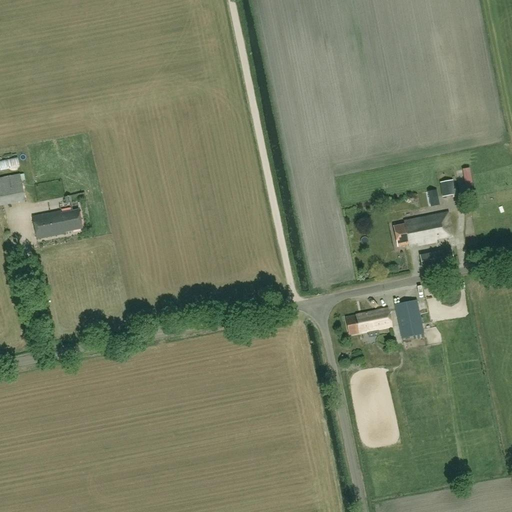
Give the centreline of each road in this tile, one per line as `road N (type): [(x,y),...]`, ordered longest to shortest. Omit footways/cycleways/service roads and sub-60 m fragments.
road 1 (unclassified): [(0,368),(319,302)]
road 2 (track): [(295,306),(234,0)]
road 3 (unclassified): [(363,511),(319,302)]
road 4 (unclassified): [(511,261),(319,302)]
road 5 (track): [(455,0),(484,146)]
